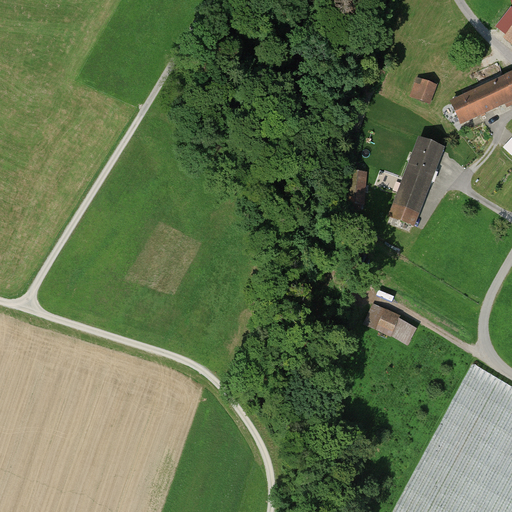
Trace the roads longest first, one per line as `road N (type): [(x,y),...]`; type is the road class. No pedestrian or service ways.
road 1 (track): [(270,511),(269,461),(228,393),(203,371),(0,300)]
road 2 (track): [(24,308),(212,0)]
road 3 (track): [(422,226),(436,196),(479,163),(511,112)]
road 4 (unclassified): [(511,258),(482,323),(494,361),(511,372)]
road 5 (track): [(386,298),(494,361)]
